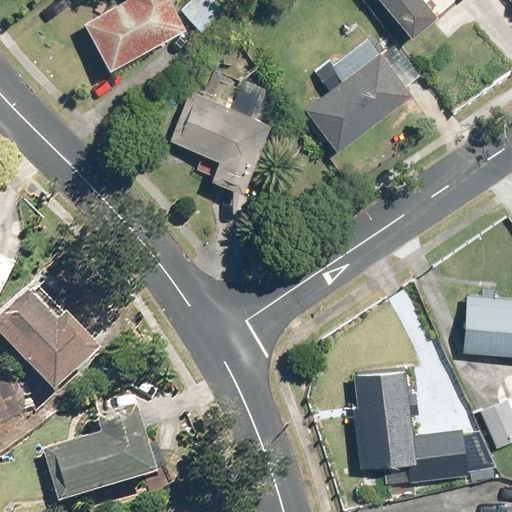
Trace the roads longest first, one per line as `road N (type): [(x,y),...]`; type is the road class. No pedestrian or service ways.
road 1 (residential): [(511,142),(218,343)]
road 2 (residential): [(218,343),(0,89)]
road 3 (residential): [(284,511),(218,343)]
